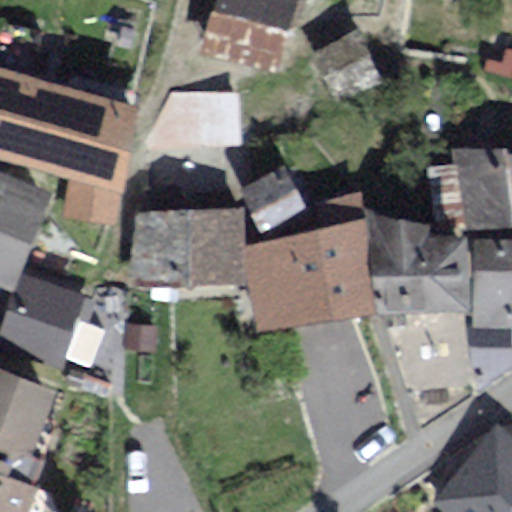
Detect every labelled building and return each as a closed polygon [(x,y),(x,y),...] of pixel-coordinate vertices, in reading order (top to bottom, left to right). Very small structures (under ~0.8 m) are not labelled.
[(292,5),(274,0),(219,0),(207,40),(275,61),(292,5)] [(357,35),(317,54),(335,94),(376,75),(357,35)] [(137,100),(0,68),(0,142),(81,161),(72,200),(111,209),(137,100)] [(511,210),(511,149),(501,151),(501,144),(463,147),(469,215),(511,210)] [(40,182),(0,168),(0,266),(10,270),(40,182)] [(282,170),(247,187),(267,228),(303,210),(282,170)] [(349,312),(378,308),(365,220),(362,200),(321,206),(324,229),(251,247),(264,325),(349,312)] [(238,213),(143,213),(143,271),(239,271),(238,213)] [(425,241),(427,226),(365,220),(378,308),(394,307),(468,305),(465,238),(425,241)] [(511,238),(479,238),(479,317),(511,316),(511,238)] [(75,290),(27,273),(6,333),(53,350),(75,290)] [(53,390),(0,370),(0,511),(21,511),(29,492),(16,487),(53,390)] [(464,511),(511,511),(511,437),(498,426),(470,461),(445,492),(467,508),(464,511)]
